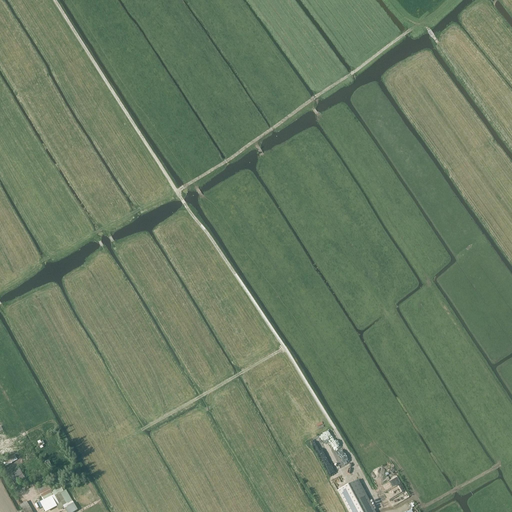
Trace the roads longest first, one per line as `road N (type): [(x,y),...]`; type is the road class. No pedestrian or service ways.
road 1 (track): [(54,0),(285,347)]
road 2 (track): [(447,0),(192,181)]
road 3 (track): [(385,0),(428,29),(511,143)]
road 4 (track): [(285,347),(378,511)]
road 5 (track): [(141,429),(285,347)]
road 6 (track): [(185,382),(260,511)]
road 7 (track): [(501,463),(421,506),(414,496),(378,509)]
